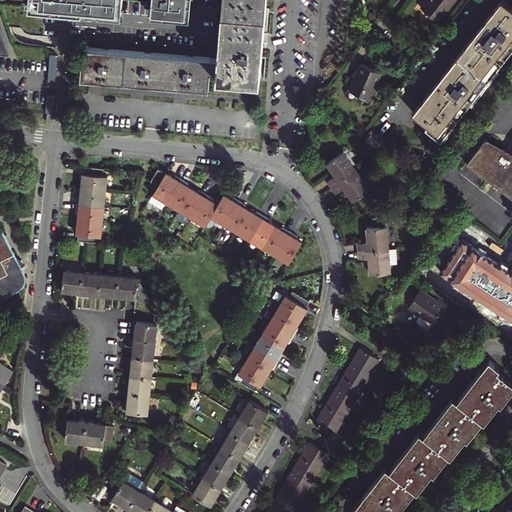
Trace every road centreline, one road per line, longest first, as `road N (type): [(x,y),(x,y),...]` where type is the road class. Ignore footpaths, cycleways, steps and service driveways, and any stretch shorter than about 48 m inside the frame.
road 1 (residential): [(57,139),(258,160),(291,178),(317,211),(335,265),(322,338),(290,418),(232,511)]
road 2 (residential): [(38,311),(29,394),(34,437),(48,471),(82,511)]
road 3 (residential): [(57,139),(38,311)]
road 4 (residential): [(38,311),(108,319),(100,394)]
